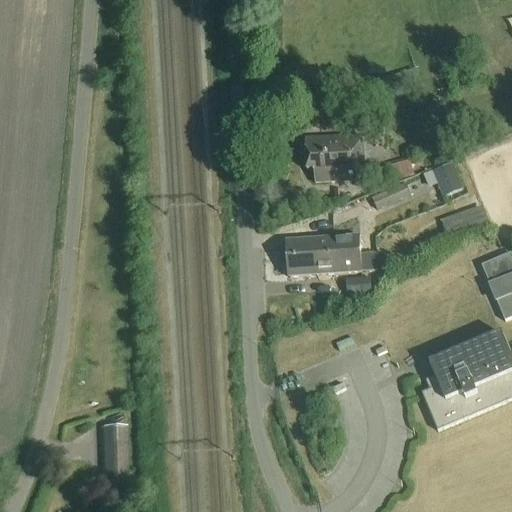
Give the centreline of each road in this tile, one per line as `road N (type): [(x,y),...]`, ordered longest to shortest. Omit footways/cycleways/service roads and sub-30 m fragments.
road 1 (unclassified): [(13,511),(59,346),(89,0)]
road 2 (unclassified): [(287,511),(253,417),(232,0)]
